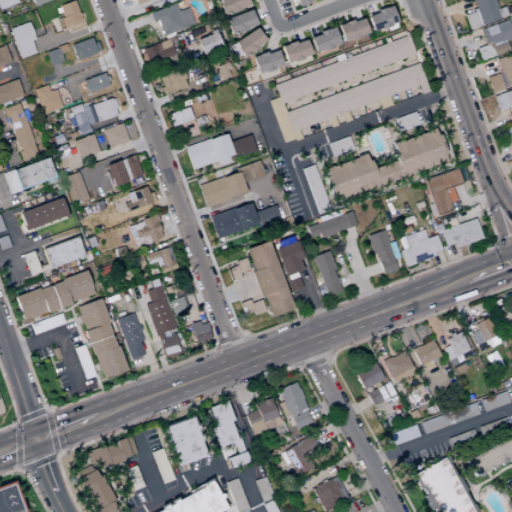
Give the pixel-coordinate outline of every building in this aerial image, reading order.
[(0,0),(16,0),(17,2),(0,8),(0,0)] [(72,0),(77,13),(79,12),(81,16),(78,16),(80,20),(59,27),(60,31),(52,34),(47,20),(55,17),(55,19),(61,17),(57,5),(72,0)] [(245,0),(247,4),(237,8),(238,10),(229,13),(228,12),(222,14),(218,4),(217,0),(245,0)] [(471,0),(474,11),(462,15),(467,30),(506,17),(503,7),(496,9),(493,0),(471,0)] [(162,35),(156,20),(151,22),(148,13),(174,3),(177,11),(186,7),(193,23),(162,35)] [(371,31),(365,16),(372,13),(375,12),(374,10),(380,8),(383,7),(383,8),(389,5),(395,22),(388,24),(389,26),(380,29),(379,27),(371,31)] [(223,18),(248,9),(250,14),(254,24),(244,28),(245,30),(236,33),(236,32),(228,35),(224,24),(226,24),(224,20),(223,18)] [(342,41),(336,25),(342,23),(341,22),(345,21),(350,19),(351,22),(361,18),(366,32),(366,33),(358,35),(359,37),(349,41),(349,39),(342,41)] [(479,61),(507,51),(504,41),(511,38),(511,36),(507,20),(478,30),(483,46),(475,49),(479,61)] [(26,21),(33,39),(29,41),(33,52),(19,58),(7,29),(26,21)] [(232,42),(254,27),(259,34),(263,40),(255,46),(256,48),(248,53),(247,53),(241,57),(235,48),(236,47),(232,42)] [(313,52),(308,38),(314,35),(317,34),(317,31),(323,29),(325,28),(325,29),(331,27),(338,43),(337,43),(331,46),(331,47),(322,51),(322,49),(313,52)] [(200,55),(194,39),(208,34),(207,31),(212,29),(220,47),(200,55)] [(272,85),(273,85),(289,79),(305,73),(320,67),(335,61),(344,58),(359,53),(374,47),(389,41),(406,35),(413,54),(397,60),(366,72),(347,79),(327,86),(296,98),(281,104),(283,108),(284,112),(416,62),(427,91),(420,94),(416,85),(401,91),(387,96),(391,105),(378,109),(375,100),(361,106),(346,111),(349,120),(343,122),(340,114),(332,116),(336,125),(329,127),(326,118),(312,124),(297,129),(300,139),(293,141),(293,139),(282,143),(266,101),(276,97),(272,85)] [(69,45),(89,37),(91,43),(95,52),(95,53),(85,57),(75,60),(74,60),(69,45)] [(145,64),(140,49),(167,39),(173,54),(145,64)] [(285,63),(279,46),(284,44),(288,42),(292,40),(293,43),(298,41),(303,39),(309,54),(308,54),(301,57),(302,58),(292,62),(291,60),(285,63)] [(91,43),(95,41),(99,50),(95,52),(91,43)] [(55,48),(55,47),(63,43),(66,51),(59,54),(56,47),(55,48)] [(0,46),(3,45),(9,62),(0,65),(0,46)] [(56,47),(59,54),(62,61),(49,65),(44,52),(55,48),(56,47)] [(256,73),(253,66),(250,57),(255,55),(255,54),(259,53),(264,51),(265,54),(270,52),(274,50),(280,64),(272,67),(273,69),(263,73),(262,71),(256,73)] [(489,92),(511,85),(511,54),(495,59),(499,74),(485,78),(489,92)] [(217,80),(214,73),(216,72),(215,70),(216,70),(215,66),(226,62),(229,68),(226,70),(228,76),(217,80)] [(161,94),(159,88),(161,87),(157,78),(178,69),(179,72),(182,71),(185,78),(182,79),(185,87),(179,89),(179,88),(168,93),(167,92),(161,94)] [(81,80),(102,72),(103,76),(106,75),(108,80),(106,81),(107,85),(86,93),(81,80)] [(49,74),(51,80),(41,84),(38,78),(49,74)] [(0,83),(15,78),(21,95),(0,102),(0,83)] [(45,85),(47,91),(49,90),(49,91),(54,89),(60,107),(55,109),(56,110),(52,111),(52,110),(40,114),(31,89),(45,85)] [(206,101),(203,93),(215,88),(218,97),(206,101)] [(511,89),(491,97),(496,111),(507,108),(511,121),(511,89)] [(201,94),(203,99),(195,103),(193,97),(201,94)] [(112,98),(115,108),(113,109),(115,115),(97,122),(90,104),(109,98),(110,99),(112,98)] [(20,161),(36,155),(31,141),(32,141),(23,117),(22,117),(16,103),(0,109),(4,118),(7,117),(9,124),(8,125),(15,144),(16,144),(19,150),(16,151),(20,161)] [(78,103),(81,111),(70,115),(67,107),(78,103)] [(170,127),(169,125),(168,125),(165,117),(166,117),(166,114),(187,107),(191,119),(170,127)] [(391,120),(413,111),(418,124),(395,132),(391,120)] [(195,126),(192,119),(203,115),(205,122),(195,126)] [(100,130),(112,126),(112,125),(115,124),(115,125),(120,123),(126,141),(107,148),(100,130)] [(507,142),(511,140),(511,125),(503,129),(507,142)] [(334,203),(330,195),(328,196),(321,177),(324,176),(321,169),(330,166),(330,167),(355,157),(354,156),(363,153),(366,160),(368,160),(371,169),(394,160),(391,152),(393,151),(390,144),(399,140),(399,141),(423,132),(423,131),(432,128),(435,135),(437,134),(444,154),(442,155),(445,162),(436,166),(435,164),(411,173),(412,175),(403,178),(402,176),(398,178),(398,179),(391,182),(391,181),(375,187),(376,188),(368,191),(367,189),(362,191),(362,192),(354,195),(354,194),(349,196),(349,197),(334,203)] [(190,169),(183,148),(223,133),(226,142),(231,154),(227,156),(228,160),(229,162),(217,166),(215,160),(199,166),(190,169)] [(71,141),(91,134),(97,152),(93,153),(93,154),(89,156),(88,155),(78,159),(71,141)] [(226,142),(248,134),(254,151),(228,160),(227,156),(231,154),(226,142)] [(326,144),(347,136),(352,150),(331,157),(326,144)] [(64,144),(69,156),(52,162),(48,150),(64,144)] [(132,154),(139,174),(129,178),(121,158),(132,154)] [(46,157),(53,177),(18,190),(11,171),(46,157)] [(116,160),(124,182),(111,187),(103,165),(116,160)] [(233,168),(257,160),(263,176),(241,183),(237,171),(235,172),(233,168)] [(299,169),(312,164),(329,210),(316,215),(299,169)] [(435,218),(434,215),(431,216),(427,205),(430,203),(426,195),(424,196),(419,183),(422,182),(421,180),(455,167),(461,184),(451,188),(455,201),(448,203),(451,211),(435,218)] [(11,171),(1,174),(9,195),(18,191),(18,190),(11,171)] [(76,171),(86,199),(76,203),(75,199),(70,201),(61,177),(76,171)] [(204,207),(203,205),(196,186),(197,185),(235,172),(237,171),(241,183),(244,193),(204,207)] [(143,186),(146,193),(149,202),(124,212),(121,204),(128,201),(126,198),(130,196),(128,192),(143,186)] [(146,193),(150,192),(154,200),(149,202),(146,193)] [(16,213),(58,198),(65,215),(22,230),(19,222),(16,213)] [(215,239),(207,217),(233,207),(233,208),(248,203),(251,212),(255,224),(253,225),(249,226),(234,232),(224,235),(215,239)] [(254,228),(254,227),(253,225),(255,224),(251,212),(273,205),(278,220),(254,228)] [(308,238),(304,227),(349,211),(354,224),(335,232),(335,233),(319,239),(317,234),(308,238)] [(148,216),(154,214),(157,221),(154,222),(151,223),(148,216)] [(65,215),(65,217),(64,218),(62,219),(24,234),(21,233),(19,232),(18,230),(17,228),(17,225),(18,223),(19,222),(22,230),(65,215)] [(148,216),(151,223),(154,222),(156,226),(158,231),(154,232),(157,238),(157,239),(148,242),(145,235),(141,237),(141,236),(135,238),(132,231),(138,229),(138,228),(142,227),(139,220),(148,216)] [(439,233),(452,228),(452,227),(458,225),(457,224),(473,218),(481,238),(454,248),(452,243),(444,246),(439,233)] [(404,267),(398,251),(407,247),(403,236),(422,229),(425,238),(434,235),(440,250),(433,252),(434,256),(426,259),(426,260),(421,262),(421,260),(413,263),(413,264),(404,267)] [(372,254),(365,236),(382,230),(387,243),(392,241),(398,258),(392,260),(395,270),(382,275),(376,260),(377,260),(375,253),(372,254)] [(0,236),(5,235),(9,247),(0,250),(0,236)] [(75,236),(82,256),(45,269),(38,250),(75,236)] [(268,318),(268,317),(260,296),(258,297),(248,272),(251,271),(243,249),(266,241),(291,310),(268,318)] [(289,292),(283,277),(272,249),(295,241),(302,258),(296,260),(300,270),(294,272),(295,274),(296,274),(301,288),(289,292)] [(123,246),(111,248),(113,257),(125,255),(123,246)] [(167,246),(175,268),(159,274),(154,262),(146,265),(142,255),(167,246)] [(325,296),(310,257),(327,250),(334,269),(331,270),(334,277),(334,276),(340,290),(325,296)] [(32,251),(39,270),(27,274),(20,255),(32,251)] [(231,281),(226,269),(235,266),(233,262),(244,258),(248,269),(238,273),(240,277),(231,281)] [(110,263),(113,271),(99,276),(96,269),(110,263)] [(83,270),(92,294),(84,297),(85,299),(77,301),(77,300),(68,303),(60,281),(59,279),(83,270)] [(60,281),(68,303),(69,305),(57,309),(48,285),(60,281)] [(48,285),(36,289),(44,312),(45,313),(57,309),(48,285)] [(108,287),(110,292),(104,295),(101,289),(108,287)] [(36,289),(35,288),(12,297),(21,321),(44,312),(36,289)] [(84,331),(80,322),(79,323),(76,316),(78,315),(75,307),(98,299),(106,323),(105,323),(84,331)] [(253,315),(252,311),(243,315),(242,315),(238,303),(248,299),(249,303),(259,299),(264,311),(253,315)] [(131,313),(136,325),(138,325),(140,331),(138,331),(141,340),(135,342),(140,355),(129,359),(114,319),(131,313)] [(489,347),(485,340),(475,346),(468,334),(475,330),(472,325),(486,317),(499,342),(489,347)] [(188,323),(197,321),(198,324),(205,322),(207,329),(206,329),(209,337),(208,337),(208,339),(202,340),(203,343),(201,343),(198,344),(197,342),(193,343),(188,323)] [(109,335),(105,323),(84,331),(81,332),(85,344),(109,335)] [(450,367),(440,349),(446,345),(443,340),(448,337),(447,335),(451,332),(453,335),(458,332),(468,350),(459,355),(462,360),(450,367)] [(157,339),(172,334),(177,351),(162,356),(157,339)] [(109,335),(113,347),(92,355),(89,356),(85,344),(109,335)] [(422,373),(409,350),(418,345),(418,346),(430,340),(439,356),(430,361),(433,366),(422,373)] [(115,346),(124,370),(101,379),(92,355),(113,347),(115,346)] [(389,379),(380,361),(387,357),(387,358),(388,357),(389,358),(402,351),(411,367),(389,379)] [(371,406),(353,373),(361,368),(361,369),(373,363),(382,379),(371,384),(380,401),(371,406)] [(294,429),(310,422),(307,415),(305,409),(299,412),(298,411),(305,408),(301,399),(302,398),(298,388),(296,388),(294,382),(276,390),(287,415),(292,414),(293,416),(290,418),(294,429)] [(392,395),(386,382),(363,394),(370,407),(392,395)] [(412,410),(404,395),(421,386),(429,400),(412,410)] [(483,412),(478,401),(504,391),(509,403),(483,412)] [(243,415),(255,410),(252,405),(257,403),(256,402),(261,400),(262,401),(268,398),(276,416),(279,414),(283,423),(252,436),(243,416),(243,415)] [(224,401),(231,421),(228,422),(235,441),(217,448),(209,428),(212,427),(205,408),(224,401)] [(451,424),(447,412),(473,402),(477,414),(451,424)] [(423,435),(418,423),(444,413),(449,425),(423,435)] [(159,427),(190,415),(193,424),(195,424),(198,431),(195,432),(196,435),(199,434),(202,442),(199,442),(205,456),(175,467),(170,453),(166,455),(164,448),(166,447),(165,444),(163,444),(160,438),(162,437),(159,427)] [(481,439),(476,427),(502,417),(507,429),(481,439)] [(392,446),(387,434),(413,425),(418,437),(392,446)] [(450,450),(445,438),(471,429),(476,441),(450,450)] [(511,455),(472,477),(463,460),(511,433),(511,455)] [(121,438),(128,435),(135,454),(128,456),(121,438)] [(112,442),(121,438),(128,456),(118,460),(112,444),(112,442)] [(281,452),(287,463),(294,476),(311,467),(303,454),(309,450),(303,438),(296,442),(296,444),(281,452)] [(100,449),(112,444),(118,460),(119,463),(106,467),(105,465),(106,464),(100,449)] [(99,447),(100,449),(106,464),(105,465),(97,468),(97,466),(95,467),(92,457),(93,457),(91,450),(99,447)] [(160,448),(172,479),(161,484),(148,453),(160,448)] [(242,452),(246,461),(228,468),(225,459),(242,452)] [(281,452),(278,454),(284,465),(287,463),(281,452)] [(431,511),(430,509),(429,510),(413,482),(411,483),(407,475),(445,454),(477,511),(475,511),(431,511)] [(133,465),(142,486),(131,491),(122,470),(133,465)] [(91,471),(95,478),(96,479),(82,487),(81,486),(80,487),(76,479),(91,471)] [(511,497),(510,498),(508,493),(509,492),(503,481),(509,477),(509,476),(511,475),(511,476),(511,475),(511,497)] [(95,478),(98,476),(112,501),(110,502),(109,500),(94,509),(82,487),(96,479),(95,478)] [(263,476),(272,498),(260,502),(252,481),(263,476)] [(329,478),(334,476),(346,499),(338,503),(336,498),(339,496),(336,490),(337,489),(336,488),(337,488),(334,481),(331,482),(329,478)] [(208,478),(224,508),(216,511),(154,511),(158,510),(156,506),(164,502),(165,504),(167,503),(166,501),(174,496),(176,499),(200,486),(198,483),(208,478)] [(234,511),(223,482),(235,478),(248,510),(241,511),(234,511)] [(322,511),(310,489),(313,487),(312,486),(320,482),(320,483),(329,478),(331,482),(334,481),(337,488),(336,488),(337,489),(336,490),(339,496),(336,498),(338,503),(322,511)] [(114,479),(118,486),(112,489),(109,482),(114,479)] [(0,511),(0,486),(17,480),(28,511),(0,511)] [(263,511),(260,505),(270,499),(276,511),(263,511)] [(109,500),(110,502),(115,511),(93,511),(92,510),(94,509),(109,500)]
